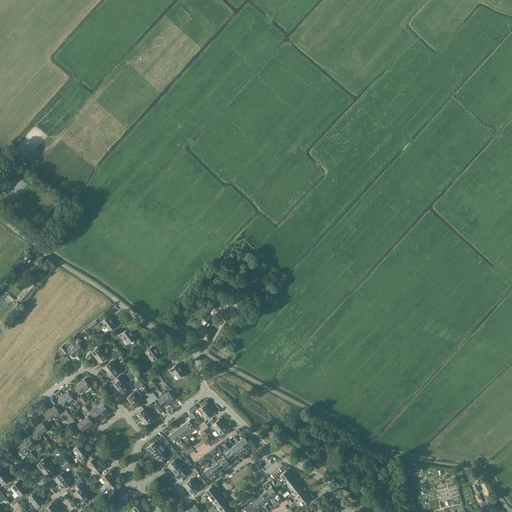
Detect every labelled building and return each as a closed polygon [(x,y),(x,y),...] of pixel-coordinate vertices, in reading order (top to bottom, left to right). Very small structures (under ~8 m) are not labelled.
[(21,262),(17,267),(22,271),(26,266),(27,267),(28,266),(30,263),(29,262),(33,257),(29,253),(22,261),(21,262)] [(19,298),(18,300),(22,303),(30,294),(34,290),(30,287),(19,298)] [(228,307),(232,302),(226,298),(223,303),(222,302),(217,308),(216,306),(212,311),(220,317),(229,308),(228,307)] [(109,316),(100,323),(104,328),(105,327),(108,331),(116,325),(109,316)] [(88,326),(90,329),(98,323),(95,320),(88,326)] [(198,336),(199,336),(208,342),(213,333),(213,332),(205,327),(206,326),(205,325),(198,336)] [(128,329),(119,335),(123,341),(125,340),(128,344),(136,338),(128,329)] [(67,348),(71,354),(74,358),(83,350),(78,343),(73,346),(72,344),(67,348)] [(154,346),(145,353),(149,358),(150,357),(153,361),(161,355),(154,346)] [(93,356),(95,358),(103,352),(99,347),(92,352),(94,355),(93,356)] [(103,352),(95,358),(97,360),(97,359),(100,363),(106,357),(103,352)] [(105,371),(107,373),(114,367),(110,362),(103,367),(106,370),(105,371)] [(175,375),(178,379),(185,373),(178,363),(169,370),(173,376),(175,375)] [(114,367),(107,373),(108,375),(109,375),(111,378),(118,372),(114,367)] [(116,382),(113,384),(116,387),(115,387),(117,389),(124,384),(122,381),(120,378),(122,377),(120,375),(118,377),(114,379),(116,382)] [(80,381),(78,383),(84,390),(86,392),(91,389),(89,386),(90,386),(84,379),(81,382),(80,381)] [(124,384),(117,389),(118,392),(119,391),(121,394),(128,389),(130,387),(126,382),(124,384)] [(84,390),(78,383),(76,384),(77,385),(74,387),(79,394),(84,390)] [(134,392),(125,399),(129,404),(130,403),(138,398),(140,396),(136,390),(134,392)] [(164,390),(161,393),(162,394),(163,396),(169,403),(171,401),(174,398),(168,391),(166,393),(164,390)] [(65,393),(63,395),(69,402),(74,398),(68,391),(65,394),(65,393)] [(160,398),(158,400),(163,407),(164,408),(169,404),(168,403),(169,403),(163,396),(162,394),(158,396),(160,398)] [(69,402),(63,395),(61,397),(58,399),(65,409),(68,407),(66,404),(69,402)] [(138,398),(130,403),(132,406),(133,405),(135,408),(142,403),(140,400),(142,398),(140,396),(138,398)] [(99,404),(96,406),(103,415),(104,415),(106,413),(108,411),(107,408),(109,406),(104,399),(99,404)] [(198,409),(202,414),(209,409),(205,404),(198,409)] [(51,408),(48,410),(54,417),(60,413),(54,406),(51,409),(51,408)] [(96,406),(88,412),(94,419),(97,417),(98,419),(101,416),(102,417),(104,415),(103,415),(96,406)] [(138,417),(140,420),(148,414),(144,408),(137,414),(139,417),(138,417)] [(209,409),(202,414),(206,420),(213,414),(209,409)] [(54,417),(48,410),(46,411),(47,412),(44,414),(49,421),(54,417)] [(148,414),(140,420),(142,422),(142,421),(145,424),(146,424),(147,424),(148,424),(150,423),(150,422),(149,421),(152,419),(148,414)] [(87,416),(82,420),(88,428),(90,426),(90,425),(93,423),(87,416)] [(212,424),(216,429),(223,424),(219,419),(212,424)] [(88,428),(82,420),(77,424),(82,431),(85,429),(86,429),(88,428)] [(184,424),(189,431),(191,433),(196,429),(189,420),(184,424)] [(38,424),(36,426),(42,433),(47,429),(42,422),(38,425),(38,424)] [(184,424),(179,428),(184,435),(189,431),(184,424)] [(216,429),(214,431),(220,438),(226,434),(224,431),(227,429),(223,424),(216,429)] [(42,433),(36,426),(34,427),(34,428),(31,430),(34,434),(31,436),(36,442),(41,438),(39,435),(42,433)] [(179,428),(174,432),(179,439),(184,435),(179,428)] [(179,439),(174,432),(169,436),(174,443),(177,441),(178,443),(181,441),(179,439)] [(244,437),(239,441),(245,448),(250,444),(244,437)] [(25,440),(23,442),(29,450),(34,446),(29,439),(26,441),(25,440)] [(239,441),(234,445),(240,452),(245,448),(239,441)] [(29,450),(23,442),(21,444),(22,444),(18,447),(21,450),(18,452),(21,456),(24,454),(29,450)] [(155,442),(146,448),(148,451),(150,450),(152,452),(159,447),(157,445),(155,442)] [(73,449),(77,454),(85,448),(83,446),(82,446),(80,443),(73,449)] [(234,445),(229,449),(235,456),(240,452),(234,445)] [(152,452),(155,457),(162,452),(159,447),(152,452)] [(77,454),(75,456),(76,458),(81,464),(88,458),(86,455),(88,454),(89,453),(85,448),(77,454)] [(235,456),(229,449),(226,452),(225,450),(223,452),(223,453),(224,453),(230,460),(235,456)] [(162,452),(155,457),(159,462),(166,457),(162,452)] [(224,456),(219,460),(224,467),(229,463),(224,456)] [(87,463),(91,468),(98,462),(97,460),(96,461),(94,458),(87,463)] [(37,464),(41,470),(48,464),(44,459),(37,464)] [(168,465),(172,470),(178,464),(174,459),(168,465)] [(215,460),(212,462),(214,464),(219,471),(224,467),(219,460),(217,462),(215,460)] [(98,462),(91,468),(95,474),(102,468),(99,465),(100,465),(98,462)] [(48,464),(41,470),(40,470),(42,472),(43,472),(45,475),(52,469),(48,464)] [(172,470),(176,475),(182,469),(178,464),(172,470)] [(214,464),(209,468),(214,475),(219,471),(214,464)] [(182,469),(176,475),(180,480),(186,474),(188,473),(184,468),(182,469)] [(214,475),(209,468),(204,472),(209,479),(214,475)] [(280,475),(284,480),(290,475),(286,470),(280,475)] [(61,473),(54,479),(57,482),(56,482),(58,484),(65,479),(67,477),(63,472),(61,473)] [(101,478),(105,483),(112,477),(111,475),(110,475),(108,472),(101,478)] [(6,474),(0,478),(0,486),(0,487),(10,480),(7,476),(8,476),(6,474)] [(284,480),(287,485),(294,480),(290,475),(284,480)] [(112,477),(105,483),(109,488),(116,483),(113,480),(114,479),(112,477)] [(65,479),(58,484),(59,487),(60,486),(62,489),(69,484),(65,479)] [(183,485),(187,490),(194,484),(190,479),(183,485)] [(287,485),(291,490),(298,485),(294,480),(287,485)] [(13,493),(15,491),(23,485),(21,483),(21,484),(18,481),(11,486),(13,489),(11,490),(13,493)] [(194,484),(187,490),(191,495),(196,491),(198,493),(204,489),(202,487),(198,489),(194,484)] [(19,495),(14,498),(15,499),(17,502),(27,494),(25,492),(26,491),(24,488),(23,485),(15,491),(17,493),(19,495)] [(291,490),(295,495),(301,490),(298,485),(291,490)] [(205,491),(209,496),(215,491),(211,486),(205,491)] [(76,496),(77,498),(85,492),(81,488),(81,487),(76,491),(74,493),(76,496)] [(271,487),(266,491),(271,497),(274,500),(275,499),(274,498),(276,495),(277,494),(276,493),(271,487)] [(295,495),(298,498),(295,500),(295,501),(293,503),(294,505),(297,503),(296,502),(299,500),(305,495),(301,490),(295,495)] [(209,496),(213,501),(219,496),(215,491),(209,496)] [(266,491),(261,495),(266,501),(269,499),(273,504),(274,504),(277,502),(275,499),(274,500),(271,497),(266,491)] [(31,502),(32,502),(40,497),(38,495),(37,495),(35,492),(28,497),(31,502)] [(85,492),(77,498),(79,501),(80,500),(82,503),(89,498),(85,492)] [(257,498),(261,505),(264,508),(266,506),(263,503),(266,501),(261,495),(257,498)] [(305,495),(299,500),(296,502),(297,503),(298,504),(301,502),(303,505),(309,500),(305,495)] [(213,501),(217,506),(223,501),(219,496),(213,501)] [(40,497),(32,502),(30,504),(34,509),(43,502),(41,499),(40,497)] [(257,498),(252,502),(256,509),(261,505),(257,498)] [(134,506),(132,508),(135,511),(137,511),(143,508),(141,506),(142,505),(138,500),(133,505),(134,506)] [(217,506),(220,511),(227,506),(223,501),(217,506)] [(497,511),(500,511),(497,507),(494,501),(484,506),(487,511),(497,511)] [(252,502),(247,506),(251,511),(252,511),(256,509),(252,502)] [(45,509),(47,511),(51,511),(56,508),(55,506),(54,506),(52,503),(45,509)]
